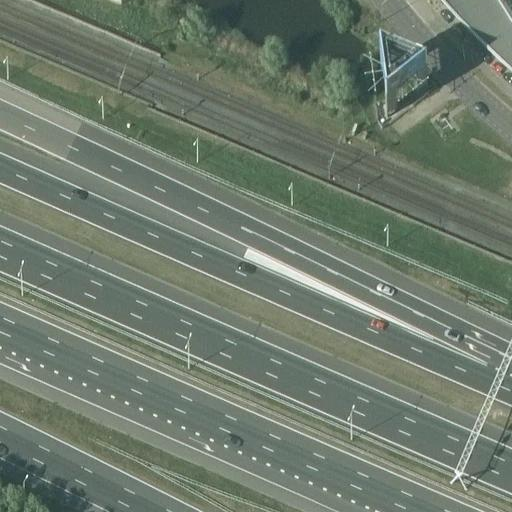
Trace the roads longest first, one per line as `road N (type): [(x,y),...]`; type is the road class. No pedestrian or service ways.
road 1 (motorway): [(511,472),(0,245)]
road 2 (motorway): [(490,372),(255,235),(0,116)]
road 3 (motorway): [(490,372),(235,273),(0,169)]
road 4 (motorway): [(0,327),(333,476)]
road 5 (secondary): [(511,132),(383,0)]
road 6 (motorway): [(0,434),(151,511)]
